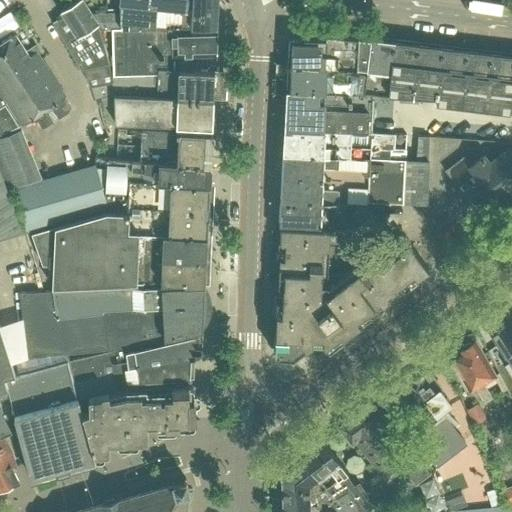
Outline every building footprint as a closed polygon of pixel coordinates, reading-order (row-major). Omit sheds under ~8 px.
[(121,15),(93,16),(83,0),(76,0),(60,10),(64,15),(52,22),(80,69),(90,86),(91,86),(114,82),(112,75),(108,62),(109,62),(99,28),(121,27),(121,15)] [(121,15),(121,27),(216,25),(217,0),(119,0),(119,3),(120,3),(121,15)] [(157,68),(174,68),(174,58),(200,58),(200,54),(216,54),(216,26),(112,29),(112,75),(157,74),(157,68)] [(287,44),(286,63),(324,65),(356,67),(357,38),(357,36),(325,32),(325,37),(318,37),(296,36),(288,35),(287,44)] [(0,45),(41,111),(50,105),(58,118),(67,112),(70,106),(64,96),(40,59),(29,56),(15,34),(0,42),(0,45)] [(366,68),(363,92),(387,93),(393,45),(394,45),(395,40),(369,37),(369,39),(366,68)] [(393,45),(387,93),(436,96),(435,102),(508,111),(508,108),(511,108),(511,54),(395,40),(394,45),(393,45)] [(0,45),(0,132),(17,125),(41,111),(0,45)] [(322,89),(324,65),(286,63),(285,87),(322,89)] [(213,97),(214,69),(177,68),(174,68),(157,68),(157,74),(112,75),(114,82),(91,86),(93,89),(98,105),(113,100),(113,93),(213,97)] [(322,90),(322,89),(285,87),(283,127),(370,132),(373,93),(338,91),(322,90)] [(213,97),(113,93),(113,100),(98,105),(103,120),(176,124),(212,126),(213,97)] [(390,133),(370,132),(283,127),(282,151),(404,158),(405,148),(390,147),(390,133)] [(12,188),(42,179),(21,128),(0,136),(0,165),(10,189),(12,188)] [(179,162),(208,164),(210,164),(212,131),(140,128),(140,136),(109,141),(108,158),(139,160),(139,161),(179,162)] [(511,183),(511,153),(508,148),(488,163),(482,155),(470,164),(463,155),(444,170),(454,184),(473,169),(475,173),(484,185),(486,183),(496,196),(511,183)] [(403,181),(404,158),(282,151),(281,174),(403,181)] [(208,164),(179,162),(139,161),(139,160),(108,158),(106,158),(105,167),(96,167),(107,204),(128,198),(129,180),(161,182),(208,184),(208,164)] [(107,204),(96,167),(95,164),(42,179),(12,188),(25,231),(107,207),(107,204)] [(0,172),(0,238),(24,231),(0,172)] [(402,202),(403,181),(281,174),(280,197),(346,201),(346,199),(402,202)] [(208,184),(161,182),(129,180),(128,198),(128,212),(127,231),(206,235),(209,184),(208,184)] [(345,225),(346,201),(280,197),(279,221),(345,225)] [(127,231),(128,212),(106,211),(32,233),(43,264),(54,265),(52,287),(183,280),(183,284),(204,283),(206,235),(127,231)] [(281,356),(292,356),(306,346),(310,350),(321,351),(326,347),(328,349),(350,332),(347,328),(368,312),(371,316),(384,305),(383,304),(428,268),(408,243),(375,269),(364,256),(342,273),(326,272),(329,228),(299,226),(283,225),(282,240),(278,239),(277,256),(281,257),(280,283),(275,283),(274,299),(276,300),(273,348),(281,356)] [(342,243),(342,229),(330,228),(329,242),(342,243)] [(144,286),(47,292),(19,293),(23,321),(103,311),(102,309),(145,307),(145,306),(203,303),(204,283),(183,284),(144,286)] [(203,303),(145,306),(145,307),(102,309),(103,311),(23,321),(27,359),(109,349),(109,350),(202,328),(202,315),(203,303)] [(511,311),(498,320),(494,319),(490,322),(490,325),(487,327),(507,359),(511,366),(511,311)] [(0,399),(9,395),(4,377),(4,376),(15,373),(0,327),(0,399)] [(128,366),(194,356),(201,350),(202,333),(111,354),(110,351),(67,360),(72,379),(106,372),(104,360),(107,360),(112,359),(112,361),(127,360),(128,366)] [(493,374),(474,341),(472,342),(469,341),(462,345),(462,348),(459,350),(461,353),(452,358),(460,372),(458,373),(462,380),(465,379),(470,388),(475,385),(484,400),(491,396),(485,386),(491,383),(487,377),(493,374)] [(112,361),(112,359),(107,360),(108,365),(112,364),(115,381),(193,377),(194,356),(128,366),(127,360),(112,361)] [(78,398),(72,379),(67,360),(4,377),(9,395),(14,414),(31,477),(94,459),(90,444),(78,398)] [(439,387),(427,371),(421,375),(420,374),(393,394),(394,396),(387,401),(402,422),(410,416),(416,425),(410,430),(435,462),(463,441),(439,410),(449,403),(438,388),(439,387)] [(78,398),(90,444),(108,444),(108,441),(145,440),(147,437),(147,428),(189,427),(189,424),(192,421),(194,421),(193,387),(191,384),(121,386),(121,387),(78,398)] [(339,425),(352,442),(355,440),(379,470),(377,472),(384,483),(404,467),(417,482),(431,471),(403,436),(398,440),(381,419),(384,417),(371,400),(339,425)] [(474,424),(485,417),(477,402),(466,409),(474,424)] [(0,447),(9,443),(5,435),(11,432),(0,408),(0,447)] [(360,510),(365,507),(367,509),(380,500),(363,477),(357,482),(347,470),(323,438),(302,454),(318,476),(329,490),(330,489),(336,497),(347,488),(360,510)] [(9,443),(0,447),(0,489),(18,481),(7,458),(13,455),(13,451),(9,443)] [(329,490),(318,476),(302,454),(286,466),(285,466),(282,473),(283,473),(283,488),(283,511),(358,511),(360,510),(347,488),(336,497),(330,489),(329,490)] [(431,476),(419,485),(427,497),(439,488),(431,476)] [(185,511),(188,490),(189,489),(185,477),(172,481),(172,482),(117,497),(103,501),(103,502),(65,511),(185,511)] [(511,482),(503,486),(508,503),(511,501),(511,482)] [(395,511),(424,511),(423,496),(394,499),(395,511)]
